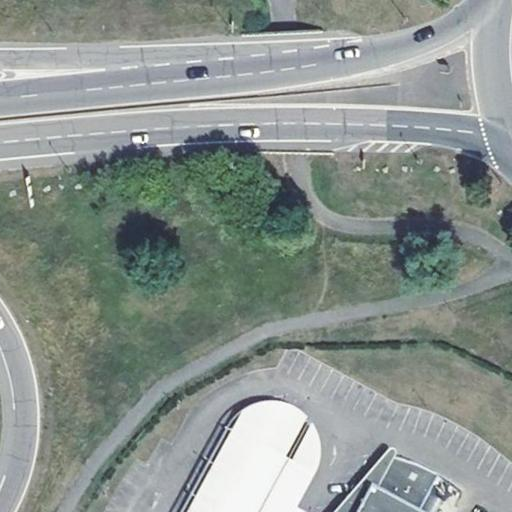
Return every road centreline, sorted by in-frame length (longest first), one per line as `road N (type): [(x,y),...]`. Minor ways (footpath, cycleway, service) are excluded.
road 1 (trunk): [(0,141),(265,122),(450,129),(507,143)]
road 2 (trunk): [(488,0),(448,30),(405,45),(165,82)]
road 3 (trunk): [(0,325),(22,384),(24,426),(18,478),(2,511)]
road 4 (trunk): [(165,82),(69,58),(0,58)]
road 5 (trunk): [(165,82),(0,99)]
road 6 (primary): [(494,0),(488,69),(507,143)]
